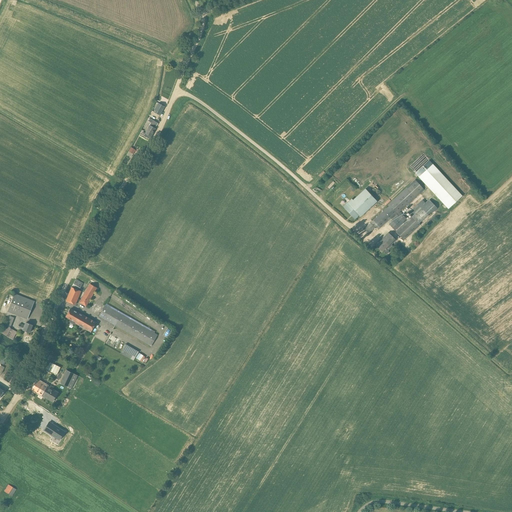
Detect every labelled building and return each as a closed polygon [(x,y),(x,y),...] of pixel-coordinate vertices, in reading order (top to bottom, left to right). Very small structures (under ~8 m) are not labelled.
[(165,107),(158,103),(153,112),(160,116),(165,107)] [(158,123),(150,119),(148,121),(147,124),(150,126),(145,133),(152,137),(156,129),(155,129),(158,123)] [(462,196),(433,164),(419,177),(448,208),(462,196)] [(423,190),(414,181),(389,204),(390,205),(373,221),(364,229),(369,234),(377,227),(378,226),(380,228),(391,218),(393,220),(389,224),(395,231),(403,223),(404,224),(396,232),(403,240),(420,225),(418,223),(430,212),(424,206),(407,221),(399,212),(423,190)] [(376,202),(365,189),(349,204),(348,203),(343,207),(355,220),(359,216),(360,217),(376,202)] [(396,240),(388,233),(376,245),(383,253),(383,252),(385,254),(386,254),(387,254),(388,252),(389,251),(389,250),(393,246),(391,244),(396,240)] [(402,246),(398,242),(393,246),(398,250),(402,246)] [(83,283),(76,279),(72,286),(79,290),(83,283)] [(97,288),(90,284),(80,301),(87,305),(97,288)] [(81,291),(72,287),(66,301),(75,305),(81,291)] [(34,302),(15,294),(8,311),(27,319),(34,302)] [(158,335),(105,305),(99,316),(152,346),(158,335)] [(82,315),(71,309),(66,317),(70,320),(70,321),(70,323),(74,325),(75,324),(76,323),(91,332),(96,323),(83,315),(82,315)] [(14,318),(10,316),(6,326),(2,333),(13,339),(17,332),(10,328),(14,318)] [(33,325),(26,323),(25,326),(19,324),(18,328),(30,333),(33,325)] [(120,353),(133,361),(139,351),(125,344),(120,353)] [(78,376),(66,370),(60,383),(72,389),(78,376)] [(58,392),(38,381),(32,390),(53,402),(58,392)] [(49,422),(44,430),(53,436),(54,434),(61,438),(65,432),(49,422)] [(17,490),(8,484),(4,491),(12,496),(17,490)]
